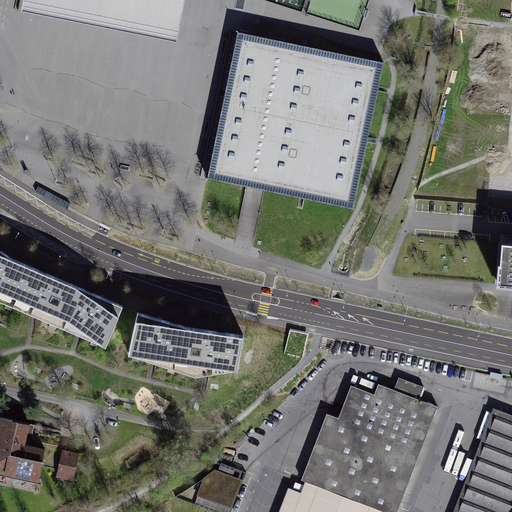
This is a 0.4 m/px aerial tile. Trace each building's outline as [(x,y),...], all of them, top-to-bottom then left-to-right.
[(176,42),(184,0),(23,0),(21,12),(176,42)] [(383,63),(237,32),(207,178),(255,187),(351,208),(383,63)] [(38,187),(36,191),(67,210),(71,204),(38,187)] [(511,241),(501,240),(497,285),(511,286),(511,241)] [(0,299),(9,303),(26,266),(17,263),(0,250),(0,299)] [(58,325),(75,287),(32,269),(26,266),(9,303),(32,314),(58,325)] [(107,347),(124,308),(83,290),(75,287),(58,325),(107,347)] [(183,370),(191,328),(180,326),(176,325),(141,313),(131,352),(153,359),(183,370)] [(238,371),(244,335),(224,332),(191,328),(183,370),(197,374),(238,371)] [(424,389),(397,379),(392,391),(377,386),(374,395),(351,387),(339,419),(329,415),(304,481),(309,482),(304,494),(290,489),(281,511),(397,511),(436,408),(419,402),(424,389)] [(511,511),(511,419),(494,413),(455,511),(511,511)] [(25,424),(0,419),(0,472),(36,480),(43,446),(21,441),(25,424)] [(81,451),(61,447),(55,474),(75,478),(81,451)] [(419,475),(425,460),(419,458),(408,485),(413,487),(418,474),(419,475)] [(245,483),(212,470),(201,499),(233,511),(245,483)]
